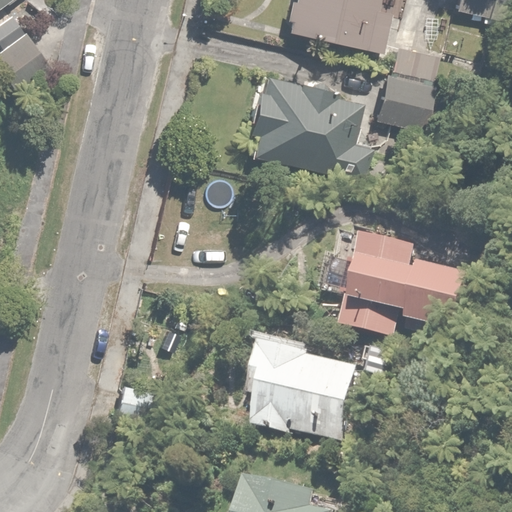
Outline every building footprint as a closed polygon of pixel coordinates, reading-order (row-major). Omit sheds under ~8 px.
[(382,0),(292,0),(292,2),(285,1),(281,28),(375,44),(382,0)] [(511,0),(456,0),(454,11),(511,23),(511,0)] [(47,63),(20,31),(0,47),(0,83),(9,95),(47,63)] [(383,74),(372,121),(422,133),(441,54),(398,44),(391,76),(383,74)] [(351,102),(353,90),(269,77),(267,93),(252,91),(245,135),(252,136),(249,155),(340,169),(342,159),(351,161),(360,103),(351,102)] [(422,249),(340,229),(322,291),(349,299),(342,325),(398,341),(403,324),(462,341),(480,274),(420,258),(422,249)] [(363,362),(264,342),(248,419),(347,440),(363,362)] [(321,491),(249,476),(241,511),(335,511),(336,509),(318,505),(321,491)]
